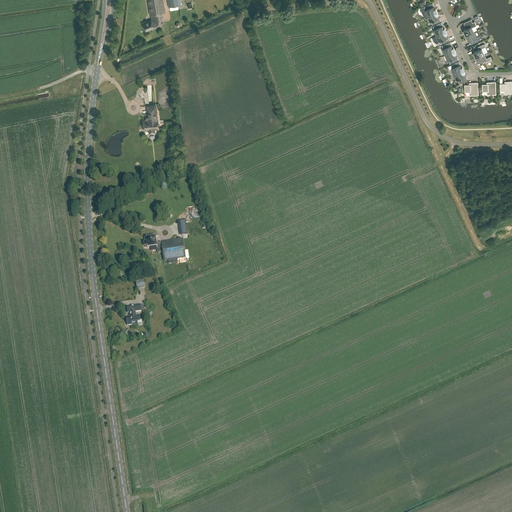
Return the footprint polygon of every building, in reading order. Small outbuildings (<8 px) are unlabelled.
[(152,20),(143,24),(146,30),(147,29),(147,30),(151,29),(150,28),(154,27),(153,26),(158,24),(159,21),(158,14),(165,13),(162,0),(147,0),(150,15),(151,15),(152,20)] [(170,7),(170,10),(178,9),(178,6),(181,5),(180,0),(166,0),(168,7),(170,7)] [(424,17),(427,16),(437,12),(435,8),(432,3),(420,8),(424,17)] [(468,14),(469,9),(461,8),(460,11),(456,10),(455,16),(461,17),(462,13),(468,14)] [(438,15),(437,12),(427,16),(429,22),(430,21),(432,25),(440,21),(438,15)] [(467,28),(465,29),(463,30),(463,31),(462,31),(464,36),(473,31),(472,28),(476,25),(474,21),(465,25),(467,28)] [(441,22),(433,26),(434,30),(433,30),(435,36),(446,31),(444,28),(441,22)] [(473,31),(464,36),(466,40),(467,39),(468,40),(469,40),(471,44),(480,40),(479,38),(481,37),(480,34),(480,35),(477,30),(478,30),(478,29),(474,31),(473,31)] [(439,41),(441,44),(449,40),(447,35),(447,34),(446,31),(435,36),(438,41),(439,41)] [(450,42),(441,46),(443,49),(442,50),(444,55),(455,50),(453,47),(450,42)] [(474,53),(472,54),(474,58),(484,53),(485,53),(486,53),(488,52),(485,47),(486,47),(484,43),(477,47),(479,50),(473,52),(474,53)] [(444,55),(447,61),(448,60),(450,64),(458,60),(456,54),(455,50),(444,55)] [(486,57),(484,53),(474,58),(476,62),(477,61),(478,62),(485,59),(486,62),(492,60),(490,57),(486,58),(486,57)] [(452,68),(451,69),(453,75),(463,70),(462,67),(461,67),(459,61),(450,65),(452,68)] [(457,80),(458,83),(467,79),(464,73),(465,73),(463,70),(453,75),(456,80),(457,80)] [(499,83),(500,91),(505,90),(506,94),(511,93),(511,81),(507,81),(507,83),(499,83)] [(477,95),(478,95),(478,82),(477,82),(472,83),(472,84),(464,84),(464,92),(470,92),(470,95),(477,95)] [(496,94),(495,82),(489,82),(490,84),(482,84),(482,91),(488,91),(488,95),(495,94),(496,94)] [(156,114),(155,105),(147,106),(148,118),(147,118),(146,119),(146,120),(143,121),(143,122),(142,123),(143,125),(144,126),(144,130),(149,129),(149,133),(150,133),(154,133),(154,132),(154,129),(159,128),(158,119),(157,119),(157,118),(157,117),(157,115),(156,114)] [(157,253),(163,252),(164,262),(185,259),(182,240),(161,243),(156,244),(156,242),(154,242),(153,237),(144,239),(145,243),(144,243),(144,247),(146,247),(146,248),(156,247),(157,253)] [(137,289),(145,287),(143,278),(135,280),(137,289)] [(127,326),(137,324),(137,321),(140,320),(139,316),(136,316),(135,312),(141,311),(140,305),(127,307),(128,313),(129,313),(130,317),(126,318),(127,326)]
